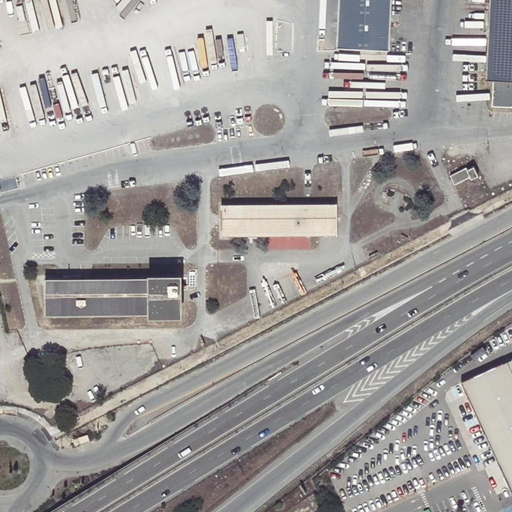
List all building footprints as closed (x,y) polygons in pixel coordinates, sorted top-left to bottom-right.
[(339,0),(337,47),(390,50),(392,0),(339,0)] [(511,0),(489,0),(486,78),(494,79),(493,104),(511,105),(511,0)] [(450,174),(455,185),(471,177),(472,179),(479,176),(473,164),(466,167),(465,166),(450,174)] [(337,234),(337,202),(222,203),(222,234),(337,234)] [(45,277),(46,314),(148,313),(180,313),(180,277),(148,277),(45,277)] [(511,362),(464,384),(511,489),(511,362)] [(88,433),(78,437),(80,444),(89,440),(88,433)]
